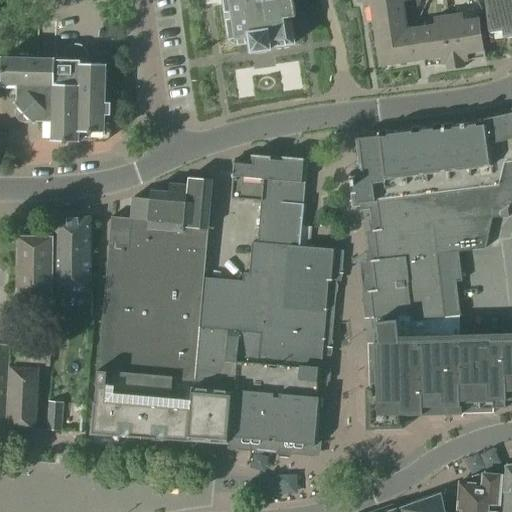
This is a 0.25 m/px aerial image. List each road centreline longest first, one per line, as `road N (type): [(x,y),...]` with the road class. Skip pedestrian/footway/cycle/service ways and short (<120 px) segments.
road 1 (residential): [(337,116),(357,255),(351,454),(373,494)]
road 2 (residential): [(337,116),(275,125),(164,164)]
road 3 (residential): [(346,115),(485,98),(511,87)]
road 4 (residential): [(164,164),(105,184),(0,188)]
road 5 (residential): [(140,0),(164,164)]
road 6 (residential): [(373,494),(443,453),(511,430)]
